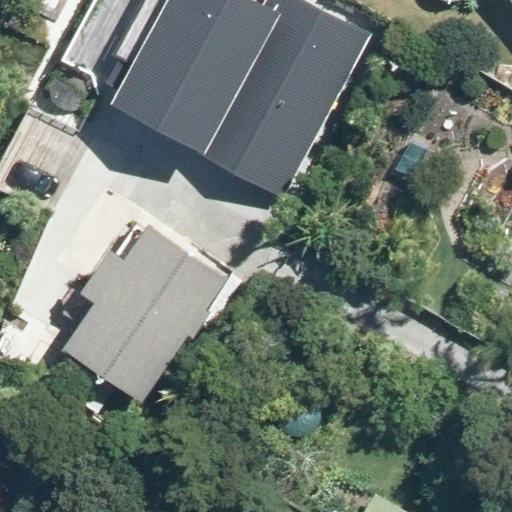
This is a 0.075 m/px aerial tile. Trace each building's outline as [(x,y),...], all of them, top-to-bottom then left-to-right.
[(265,35),(223,99),(283,139),(325,75),(265,35)] [(238,271),(244,263),(157,203),(148,216),(143,212),(95,281),(102,285),(66,336),(153,396),(207,317),(217,324),(247,279),(238,271)] [(74,397),(57,431),(87,445),(103,411),(74,397)] [(0,500),(21,458),(0,448),(0,500)] [(344,511),(336,507),(333,511),(419,511),(381,487),(364,511),(344,511)]
